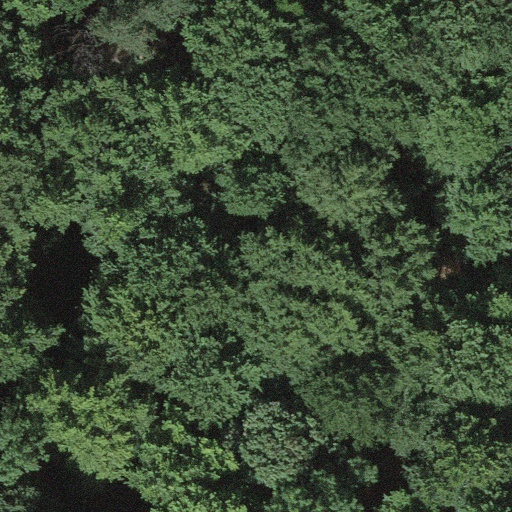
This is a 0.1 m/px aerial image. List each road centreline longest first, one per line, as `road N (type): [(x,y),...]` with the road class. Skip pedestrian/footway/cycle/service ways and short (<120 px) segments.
road 1 (track): [(0,63),(44,78),(271,89),(389,83),(470,45),(511,37)]
road 2 (track): [(389,83),(493,222),(511,228)]
